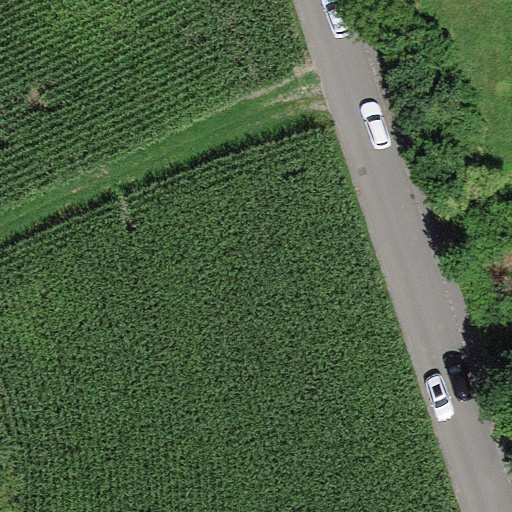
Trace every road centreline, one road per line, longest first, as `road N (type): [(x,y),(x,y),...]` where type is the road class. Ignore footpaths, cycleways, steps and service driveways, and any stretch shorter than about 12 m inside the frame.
road 1 (residential): [(324,0),(495,511)]
road 2 (track): [(351,82),(0,246)]
